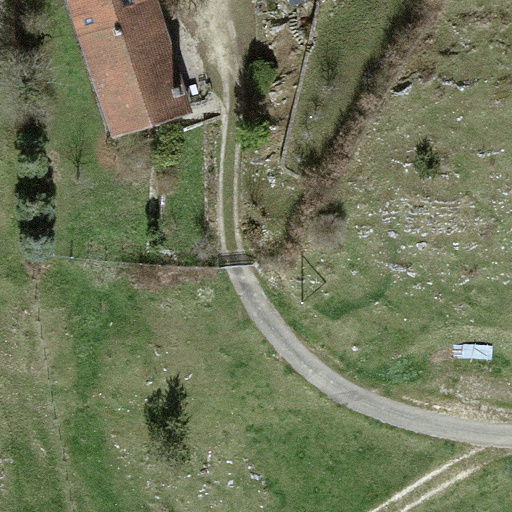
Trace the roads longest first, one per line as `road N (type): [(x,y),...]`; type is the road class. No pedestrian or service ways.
road 1 (unclassified): [(230,63),(217,122),(218,176),(242,259),(273,315),(320,368),(374,403),(438,423),(511,431)]
road 2 (track): [(379,511),(506,431)]
